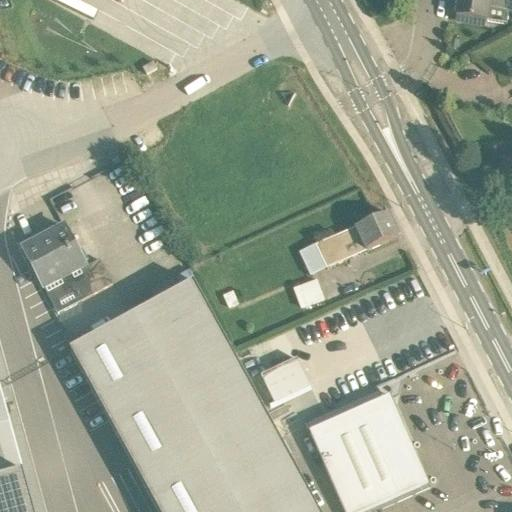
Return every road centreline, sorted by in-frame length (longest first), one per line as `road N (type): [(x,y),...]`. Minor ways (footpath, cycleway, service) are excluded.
road 1 (primary): [(511,376),(326,9)]
road 2 (unclassified): [(84,136),(326,9)]
